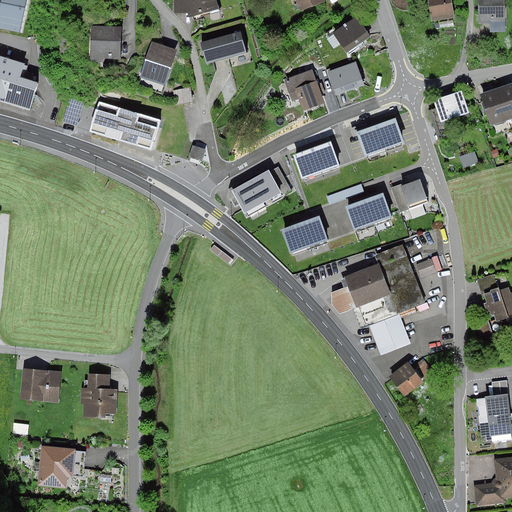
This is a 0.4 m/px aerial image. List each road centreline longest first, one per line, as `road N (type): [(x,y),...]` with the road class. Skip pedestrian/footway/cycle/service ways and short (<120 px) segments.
road 1 (residential): [(457,511),(464,457),(458,247),(409,91)]
road 2 (primary): [(188,203),(261,258),(327,327),(392,418),(438,511)]
road 3 (residential): [(217,177),(282,141),(409,91)]
road 4 (primary): [(0,123),(84,150),(188,203)]
road 5 (residential): [(217,177),(195,59),(165,0)]
road 6 (residential): [(137,363),(155,268),(188,203)]
road 7 (residential): [(136,511),(137,363)]
road 8 (residential): [(0,351),(137,363)]
